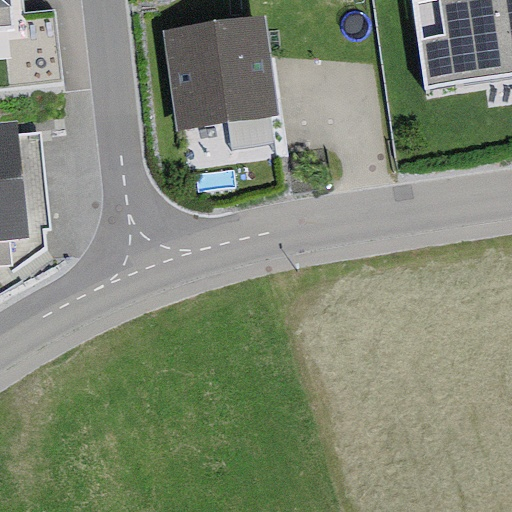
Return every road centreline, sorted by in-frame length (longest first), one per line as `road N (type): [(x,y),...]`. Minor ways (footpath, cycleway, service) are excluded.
road 1 (residential): [(511,196),(269,234),(144,270)]
road 2 (residential): [(144,270),(109,0)]
road 3 (residential): [(144,270),(0,345)]
